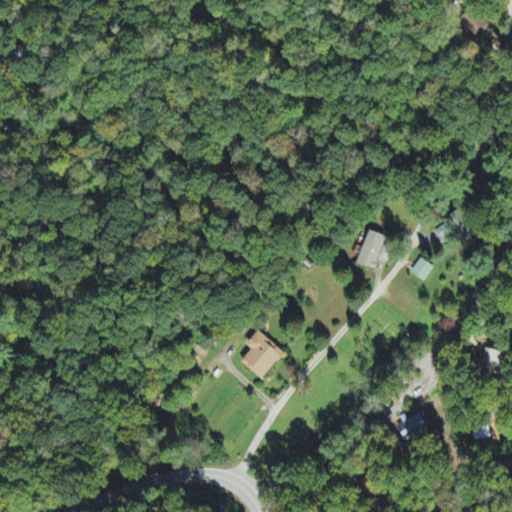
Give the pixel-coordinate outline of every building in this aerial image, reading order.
[(461,22),(478,38),(493,23),(476,7),(461,22)] [(481,240),(464,210),(447,220),(464,251),(481,240)] [(387,238),(369,232),(358,266),(376,271),(380,259),(385,261),(389,249),(384,247),(387,238)] [(425,283),(435,269),(422,259),(412,274),(425,283)] [(242,364),(263,381),(286,354),(260,332),(247,347),(253,351),(242,364)] [(506,354),(487,349),(482,371),(501,376),(506,354)] [(406,440),(429,429),(421,413),(398,424),(406,440)]
